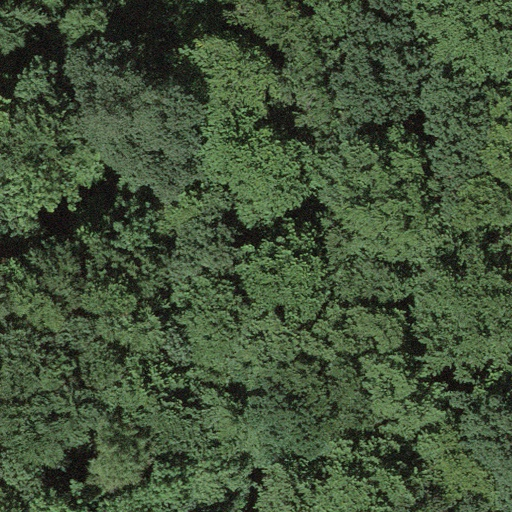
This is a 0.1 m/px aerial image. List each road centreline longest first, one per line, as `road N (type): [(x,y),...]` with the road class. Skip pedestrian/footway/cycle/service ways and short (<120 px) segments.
road 1 (track): [(31,0),(54,21),(146,163),(250,511)]
road 2 (track): [(292,511),(243,0)]
